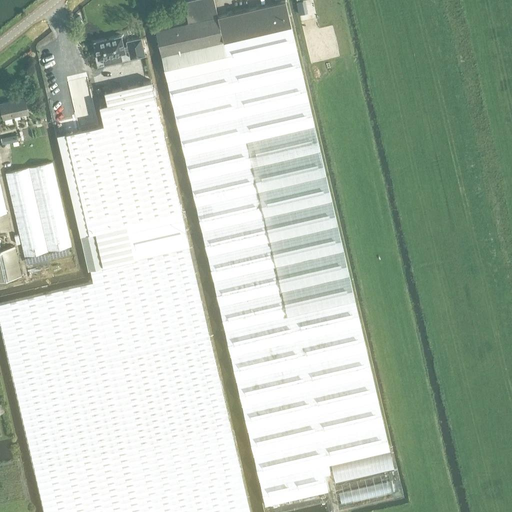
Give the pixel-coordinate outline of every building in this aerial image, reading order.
[(161,55),(225,330),(265,505),(328,490),(324,473),(330,472),(328,464),(390,450),(355,300),(291,25),(285,0),(284,0),(218,16),(214,0),(190,0),(183,2),(188,23),(156,31),(161,55)] [(511,0),(354,0),(471,474),(511,463),(511,0)] [(121,35),(94,42),(98,58),(102,58),(104,65),(113,63),(111,55),(125,52),(125,51),(129,51),(130,58),(145,55),(141,38),(126,41),(127,46),(124,46),(121,35)] [(87,283),(139,511),(248,511),(188,245),(189,245),(181,211),(151,80),(105,91),(107,103),(100,105),(101,112),(104,124),(66,132),(89,232),(80,234),(88,269),(90,269),(93,281),(87,283)] [(0,103),(4,118),(28,112),(24,97),(0,102),(0,103)] [(16,135),(1,138),(2,144),(18,141),(16,135)] [(52,161),(5,172),(24,256),(71,245),(52,161)] [(0,279),(21,275),(15,246),(1,249),(0,245),(0,227),(10,225),(7,213),(0,182),(0,279)] [(0,319),(43,511),(139,511),(87,283),(0,302),(0,319)] [(341,502),(392,492),(388,470),(380,471),(382,482),(339,491),(341,502)]
